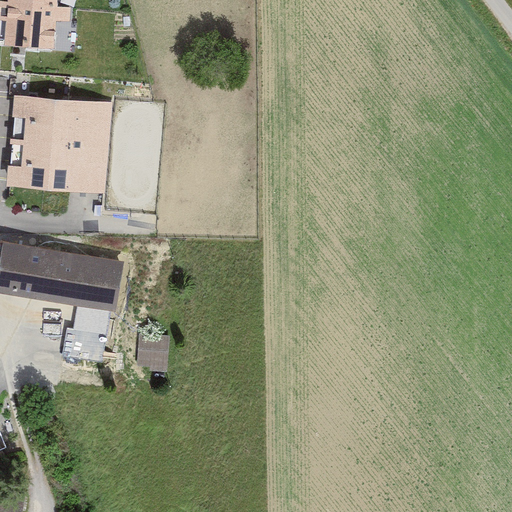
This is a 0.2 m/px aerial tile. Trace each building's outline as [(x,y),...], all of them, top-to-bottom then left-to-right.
[(0,0),(0,42),(68,49),(72,0),(0,0)] [(114,99),(17,91),(9,183),(107,191),(114,99)] [(5,238),(0,271),(0,288),(79,302),(113,308),(123,256),(5,238)] [(113,308),(79,302),(75,326),(67,325),(62,351),(104,359),(113,308)] [(170,333),(140,329),(137,359),(167,362),(170,333)] [(0,425),(0,448),(8,445),(0,425)]
